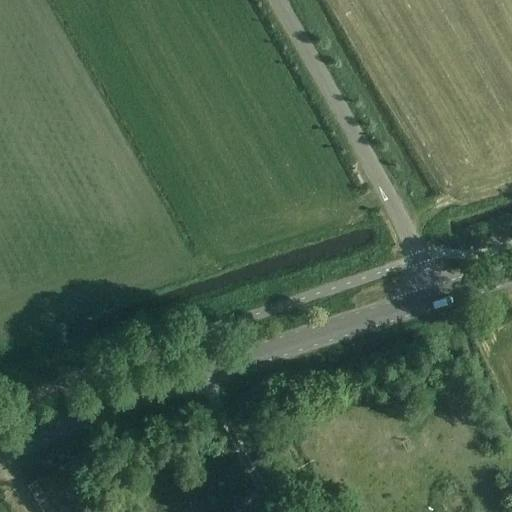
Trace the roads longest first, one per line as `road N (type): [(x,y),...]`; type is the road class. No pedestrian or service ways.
road 1 (tertiary): [(0,451),(63,418),(430,300)]
road 2 (unclassified): [(416,259),(274,0)]
